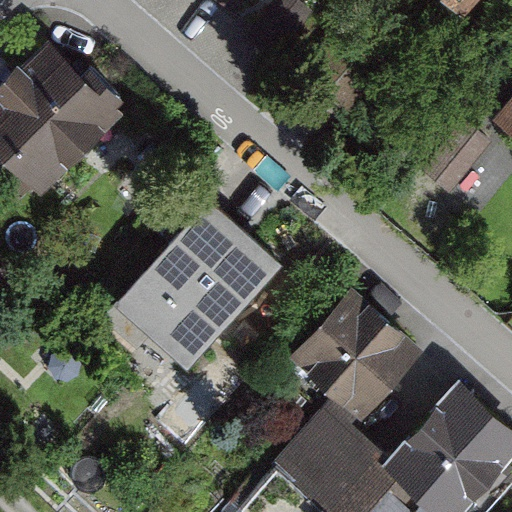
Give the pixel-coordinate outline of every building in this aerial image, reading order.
[(223,0),(236,10),(243,0),(223,0)] [(482,0),(441,0),(466,20),(482,0)] [(301,79),(367,128),(406,77),(340,27),(301,79)] [(164,126),(88,50),(9,128),(84,204),(164,126)] [(511,101),(495,122),(511,135),(511,101)] [(493,141),(464,119),(423,174),(452,196),(493,141)] [(298,263),(234,204),(129,319),(193,378),(298,263)] [(0,305),(20,287),(0,265),(0,305)] [(443,360),(370,301),(318,364),(391,424),(443,360)] [(501,511),(511,501),(511,410),(489,389),(415,467),(462,511),(501,511)] [(402,456),(342,407),(288,474),(335,511),(419,511),(428,502),(390,471),(402,456)]
